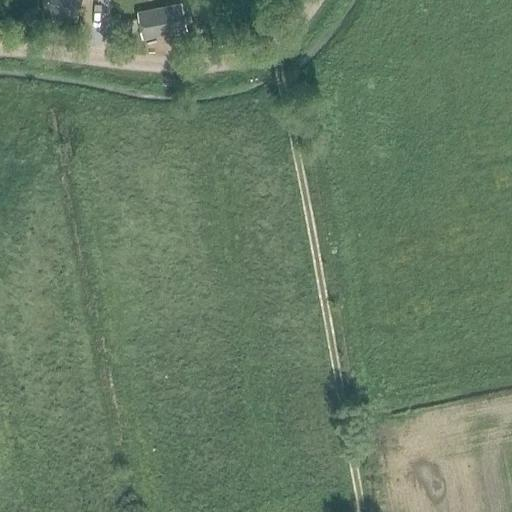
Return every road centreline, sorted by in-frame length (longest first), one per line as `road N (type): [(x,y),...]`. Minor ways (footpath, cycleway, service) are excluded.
road 1 (unknown): [(285,31),(378,511)]
road 2 (track): [(0,40),(157,64),(221,59),(264,45),(321,0)]
